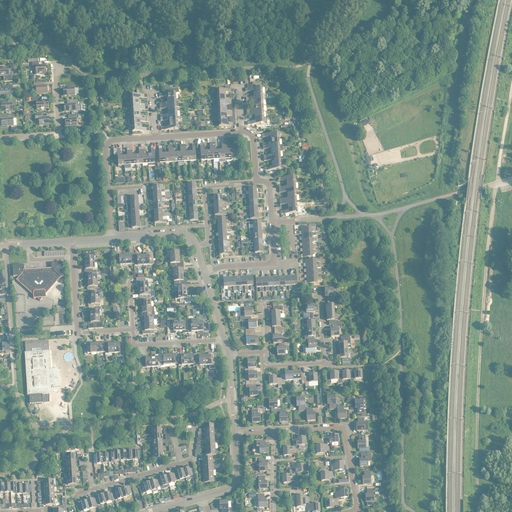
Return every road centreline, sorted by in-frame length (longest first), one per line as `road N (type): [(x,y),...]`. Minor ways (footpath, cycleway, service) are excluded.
road 1 (residential): [(263,366),(327,362),(321,286)]
road 2 (residential): [(133,329),(78,333),(74,255)]
road 3 (residential): [(0,138),(59,133),(60,68)]
road 4 (residential): [(258,180),(205,187),(209,241),(197,245)]
